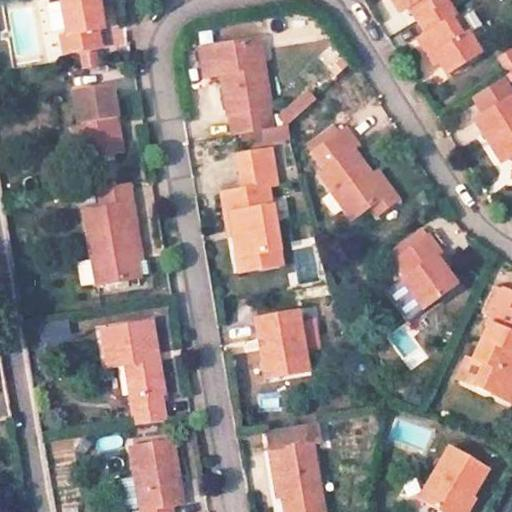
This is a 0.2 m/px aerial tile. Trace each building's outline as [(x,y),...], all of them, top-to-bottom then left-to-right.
[(96,31),(101,30),(96,0),(59,0),(66,36),(61,37),(64,54),(99,47),(96,31)] [(391,0),(400,12),(405,9),(398,0),(391,0)] [(447,2),(449,0),(398,0),(405,9),(408,7),(417,21),(447,2)] [(466,33),(461,37),(451,20),(456,16),(447,2),(417,21),(425,34),(417,40),(429,59),(434,55),(438,62),(446,74),(479,54),(466,33)] [(466,33),(471,31),(461,14),(456,16),(451,20),(461,37),(466,33)] [(255,64),(262,63),(258,40),(251,41),(255,64)] [(270,108),(262,63),(255,64),(251,41),(215,47),(222,89),(227,116),(229,115),(232,136),(271,129),(268,109),(270,108)] [(215,47),(199,50),(205,92),(222,89),(215,47)] [(507,75),(511,71),(511,48),(496,58),(507,75)] [(80,70),(100,67),(98,53),(79,55),(80,70)] [(438,62),(434,55),(429,59),(433,65),(438,62)] [(501,79),(470,99),(480,116),(511,96),(501,79)] [(116,119),(110,86),(71,92),(83,161),(122,154),(116,119)] [(283,127),(284,127),(313,101),(306,93),(281,115),(283,127)] [(511,178),(511,96),(480,116),(474,120),(502,163),(511,156),(511,176),(511,178)] [(306,147),(311,154),(339,134),(334,127),(306,147)] [(366,208),(384,196),(371,178),(352,152),(358,148),(345,130),(339,134),(311,154),(324,172),(318,176),(350,220),(366,208)] [(257,270),(281,266),(268,187),(276,186),(270,150),(235,155),(241,190),(220,194),(224,216),(229,216),(232,237),(236,258),(254,255),(257,270)] [(377,174),(371,178),(384,196),(366,208),(373,217),(396,201),(377,174)] [(133,221),(127,185),(98,190),(101,210),(79,213),(92,288),(139,279),(136,261),(129,222),(133,221)] [(227,238),(232,237),(229,216),(224,216),(227,238)] [(129,222),(136,261),(140,260),(133,221),(129,222)] [(407,289),(422,310),(454,286),(443,271),(434,258),(439,253),(427,237),(394,261),(411,285),(407,289)] [(449,267),(439,253),(434,258),(443,271),(449,267)] [(238,273),(257,270),(254,255),(236,258),(238,273)] [(511,294),(503,290),(486,325),(492,328),(477,362),(484,365),(475,387),(490,394),(494,385),(510,392),(511,387),(511,294)] [(272,378),(307,373),(297,313),(253,320),(256,341),(243,343),(244,353),(258,350),(267,349),(272,378)] [(124,366),(136,426),(164,421),(160,396),(162,395),(150,323),(100,331),(107,369),(124,366)] [(258,350),(263,380),(272,378),(267,349),(258,350)] [(511,387),(510,392),(494,385),(490,394),(511,404),(511,387)] [(283,511),(322,511),(312,445),(320,444),(316,423),(265,432),(277,498),(282,498),(283,511)] [(175,485),(178,485),(171,441),(130,448),(140,511),(170,511),(170,507),(179,505),(175,485)] [(417,500),(438,511),(462,511),(486,471),(448,448),(417,500)]
